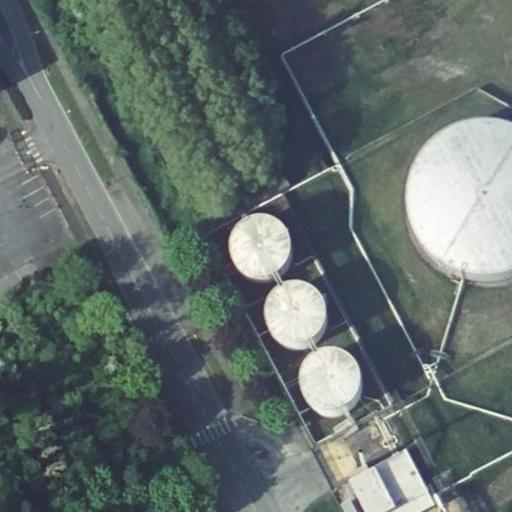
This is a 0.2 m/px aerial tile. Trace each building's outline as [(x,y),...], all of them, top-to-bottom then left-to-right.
[(487,127),(479,126),(471,126),(463,126),(454,128),(446,130),(439,133),(432,137),(425,142),(418,148),(413,153),(408,160),(403,167),(400,175),(397,183),(395,191),(394,199),(394,207),(395,216),(397,224),(399,232),(402,240),(406,247),(411,254),(416,260),(423,266),(429,271),(436,275),(444,278),(452,281),(460,283),(468,284),(476,284),(485,283),(493,282),(501,279),(509,276),(511,274),(511,135),(503,131),(495,129),(487,127)] [(159,150),(143,159),(152,175),(167,166),(159,150)] [(267,174),(239,189),(248,207),(277,192),(267,174)] [(220,239),(217,245),(216,247),(215,254),(216,261),(217,267),(220,273),(224,278),(229,283),(233,285),(240,287),(246,288),(253,288),(259,286),(263,284),(267,281),(272,277),(277,269),(278,265),(279,258),(279,254),(278,247),(275,241),(272,235),(267,231),(261,227),(257,226),(251,224),(246,224),(240,225),(233,227),(228,231),(225,234),(220,239)] [(254,309),(252,315),(251,317),(251,324),(251,330),(253,337),(257,342),(261,347),(265,350),(271,353),(277,355),(281,355),(288,355),(294,353),(300,350),(305,346),(308,342),(312,337),(314,330),(314,324),(314,317),(312,311),(309,307),(305,301),(300,297),(296,295),(290,293),(286,292),(279,292),(273,293),(267,296),(261,300),(258,303),(254,309)] [(295,369),(291,374),(290,376),(288,382),(287,388),(287,394),(288,398),(290,404),(292,408),(296,412),(302,416),(307,419),(312,420),(318,420),(324,419),(330,417),(334,415),(339,411),(343,406),(345,400),(347,394),(347,388),(346,383),(345,378),(341,372),(337,367),(334,365),(328,362),(322,360),(316,360),(309,361),(303,363),(298,366),(295,369)] [(394,458),(337,488),(349,511),(387,511),(415,498),(394,458)]
